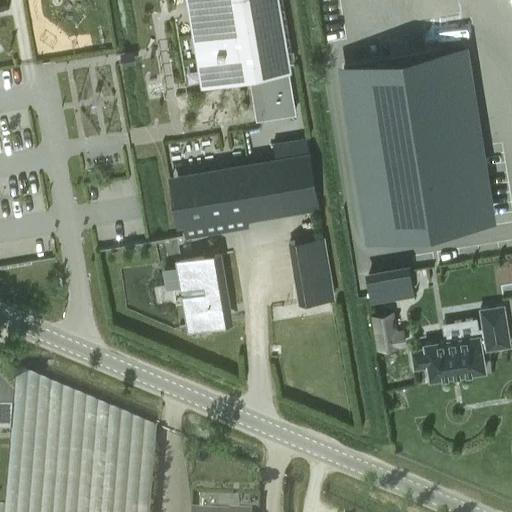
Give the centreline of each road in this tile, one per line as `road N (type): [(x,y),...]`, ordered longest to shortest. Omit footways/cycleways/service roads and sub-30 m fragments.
road 1 (tertiary): [(474,511),(0,316)]
road 2 (unknown): [(176,389),(172,511)]
